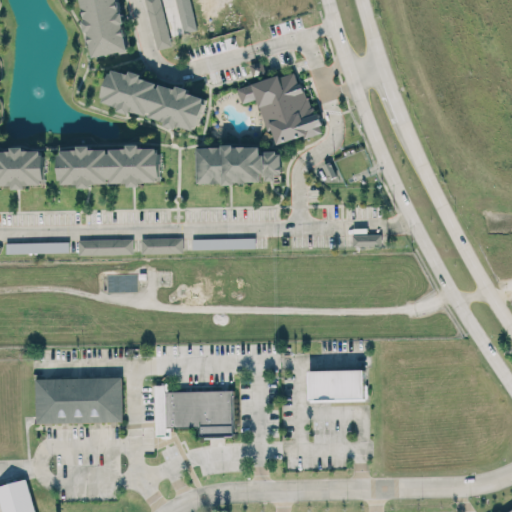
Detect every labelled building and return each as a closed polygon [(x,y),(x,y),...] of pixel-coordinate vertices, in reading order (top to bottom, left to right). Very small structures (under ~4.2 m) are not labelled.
[(81,0),(92,57),(128,51),(118,0),(81,0)] [(145,0),(157,49),(172,46),(161,0),(145,0)] [(265,72),(261,61),(250,64),(253,76),(265,72)] [(103,107),(199,128),(205,96),(190,93),(190,89),(159,83),(159,82),(143,78),(144,75),(111,68),(103,107)] [(238,88),(243,103),(258,98),(268,131),(273,129),(278,144),(320,132),(301,69),(238,88)] [(60,185),(92,185),(92,184),(142,184),(142,182),(160,182),(161,148),(141,147),(141,144),(128,143),(128,148),(79,147),(79,149),(61,149),(60,185)] [(197,182),(264,182),(264,181),(282,181),(282,152),(262,152),(262,146),(197,146),(197,182)] [(0,186),(46,184),(45,148),(0,150),(0,186)] [(382,233),(353,234),(353,246),(382,245),(382,233)] [(183,237),(142,238),(142,253),(184,252),(183,237)] [(79,239),(79,255),(134,253),(133,238),(79,239)] [(70,242),(6,243),(6,253),(70,252),(70,242)] [(310,401),(366,400),(365,369),(310,370),(310,401)] [(37,423),(124,421),(123,376),(36,378),(37,423)] [(234,390),(168,391),(168,384),(157,384),(158,436),(172,436),(172,427),(201,426),(201,436),(235,436),(234,390)] [(33,511),(32,481),(1,482),(1,511),(33,511)]
